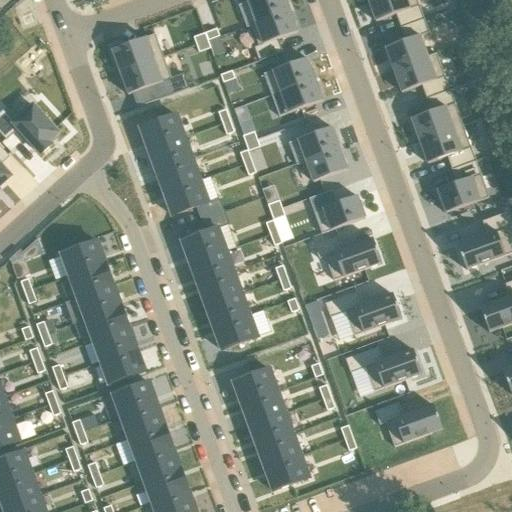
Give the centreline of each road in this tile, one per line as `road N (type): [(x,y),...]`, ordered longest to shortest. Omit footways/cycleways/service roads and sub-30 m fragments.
road 1 (residential): [(373,511),(473,476),(485,468),(488,447),(327,0)]
road 2 (residential): [(82,168),(118,201),(236,511)]
road 3 (residential): [(82,168),(99,131),(69,34)]
